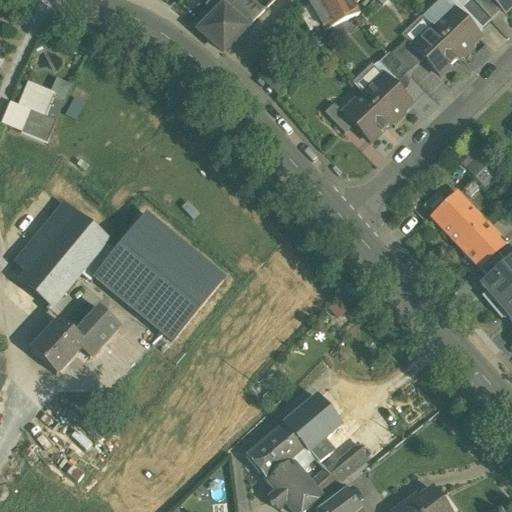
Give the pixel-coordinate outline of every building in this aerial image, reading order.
[(212,0),(201,12),(210,20),(198,33),(223,54),(264,13),(249,0),(239,0),(237,2),(234,0),(212,0)] [(347,23),(333,0),(312,0),(305,4),(324,35),(347,23)] [(333,0),(347,23),(359,17),(353,8),(361,0),(333,0)] [(501,13),(488,0),(476,0),(473,4),(490,23),(501,13)] [(511,0),(488,0),(501,13),(505,16),(511,9),(511,0)] [(473,4),(471,2),(462,11),(481,32),(490,23),(473,4)] [(479,40),(452,11),(432,31),(459,60),(460,59),(463,59),(470,53),(470,50),(479,40)] [(459,60),(432,31),(411,50),(423,62),(439,79),(459,60)] [(309,34),(298,40),(306,53),(315,40),(309,34)] [(406,44),(391,58),(408,75),(423,62),(411,50),(406,44)] [(273,47),(257,63),(265,71),(272,64),(271,63),(280,54),(273,47)] [(391,58),(389,55),(378,65),(398,85),(408,75),(391,58)] [(265,71),(257,78),(266,86),(281,71),(272,64),(265,71)] [(281,71),(266,86),(277,97),(290,78),(281,71)] [(383,78),(362,97),(390,126),(393,126),(400,119),(400,116),(410,107),(383,78)] [(55,96),(28,85),(19,107),(30,112),(46,118),(55,96)] [(342,116),(353,128),(370,145),(390,126),(362,97),(342,116)] [(19,107),(8,103),(0,122),(0,125),(21,135),(30,112),(19,107)] [(342,116),(333,106),(324,115),(344,136),(353,128),(342,116)] [(46,118),(30,112),(21,135),(47,145),(56,122),(46,118)] [(498,171),(484,157),(467,173),(481,188),(498,171)] [(499,240),(457,195),(432,219),(481,271),(506,247),(499,240)] [(104,243),(62,208),(15,265),(28,276),(22,283),(51,307),(79,273),(102,246),(104,243)] [(95,281),(173,345),(225,283),(147,219),(95,281)] [(511,229),(511,228),(499,240),(506,247),(511,241),(511,229)] [(497,256),(480,272),(488,281),(505,265),(497,256)] [(511,261),(480,288),(486,295),(481,299),(491,311),(496,306),(511,292),(511,261)] [(511,292),(496,306),(491,311),(501,322),(506,318),(511,325),(511,324),(511,292)] [(133,314),(112,297),(100,310),(119,328),(133,314)] [(100,310),(76,337),(59,322),(30,353),(56,377),(80,351),(90,360),(119,328),(100,310)] [(324,442),(340,427),(317,399),(283,428),(303,452),(317,466),(333,453),(324,442)] [(267,483),(287,465),(303,452),(283,428),(246,459),(267,483)] [(327,475),(337,486),(369,459),(358,445),(327,475)] [(287,465),(267,483),(291,511),(305,511),(318,502),(327,495),(337,486),(327,475),(324,473),(315,480),(323,490),(314,497),(287,465)] [(360,511),(343,488),(314,510),(314,511),(360,511)] [(447,511),(432,491),(414,505),(411,501),(396,511),(447,511)]
